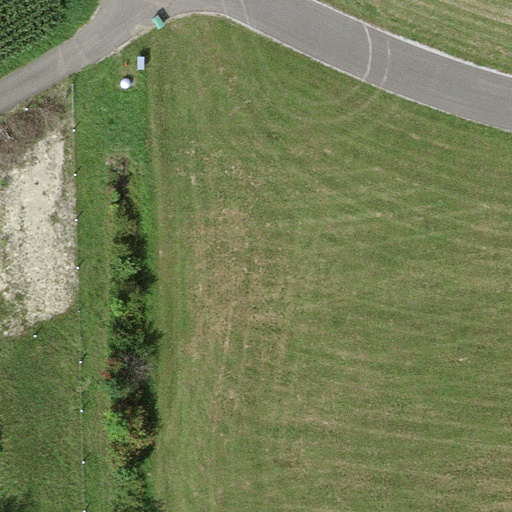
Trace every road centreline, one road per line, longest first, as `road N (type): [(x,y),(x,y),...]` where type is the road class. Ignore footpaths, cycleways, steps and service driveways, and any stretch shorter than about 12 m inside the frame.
road 1 (tertiary): [(235,0),(429,85),(511,105)]
road 2 (track): [(162,0),(0,103)]
